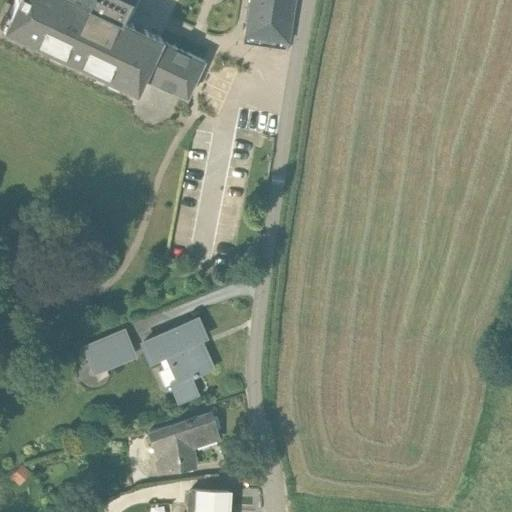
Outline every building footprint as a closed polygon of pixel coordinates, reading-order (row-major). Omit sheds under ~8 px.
[(16,0),(3,28),(135,90),(142,76),(185,97),(202,61),(159,40),(160,38),(118,18),(126,0),(16,0)] [(249,0),(244,36),(288,43),(294,0),(249,0)] [(140,334),(163,328),(160,316),(137,323),(140,334)] [(167,381),(176,401),(195,393),(188,377),(192,375),(193,376),(196,375),(196,374),(210,367),(203,350),(199,352),(195,340),(204,337),(197,319),(143,341),(150,359),(163,353),(173,378),(167,381)] [(123,330),(84,346),(89,358),(102,353),(107,365),(133,354),(123,330)] [(216,434),(210,413),(148,432),(154,457),(155,470),(194,466),(191,442),(216,434)] [(185,511),(226,511),(228,491),(187,489),(185,511)]
